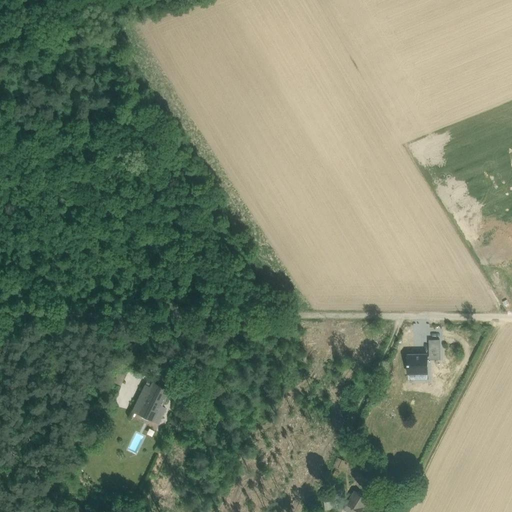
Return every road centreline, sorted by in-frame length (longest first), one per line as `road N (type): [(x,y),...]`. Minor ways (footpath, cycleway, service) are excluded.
road 1 (track): [(261,320),(0,312)]
road 2 (track): [(511,317),(321,314)]
